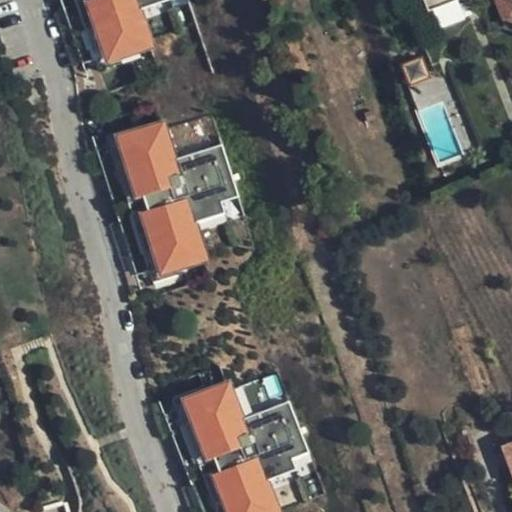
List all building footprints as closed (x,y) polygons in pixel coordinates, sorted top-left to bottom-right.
[(32,0),(61,84),(84,76),(81,67),(72,70),(57,24),(61,23),(53,0),(32,0)] [(53,0),(61,23),(57,24),(72,70),(81,67),(84,76),(118,65),(105,27),(136,16),(133,5),(147,0),(53,0)] [(465,0),(418,0),(424,15),(465,0)] [(511,23),(511,0),(495,0),(505,26),(511,23)] [(434,71),(427,50),(408,57),(415,78),(434,71)] [(92,139),(95,149),(86,152),(100,197),(104,195),(117,237),(112,238),(126,283),(136,281),(139,290),(172,280),(159,237),(191,228),(187,215),(204,210),(188,157),(139,172),(126,129),(92,139)] [(95,149),(92,139),(69,147),(115,297),(139,290),(136,281),(126,283),(112,238),(117,237),(104,195),(100,197),(86,152),(95,149)] [(195,395),(161,407),(165,416),(156,420),(174,464),(178,462),(194,502),(189,504),(192,511),(240,511),(238,504),(269,492),(265,482),(282,475),(262,424),(214,443),(195,395)] [(165,416),(161,407),(139,416),(176,511),(192,511),(189,504),(194,502),(178,462),(174,464),(156,420),(165,416)] [(511,448),(502,452),(511,481),(511,448)]
